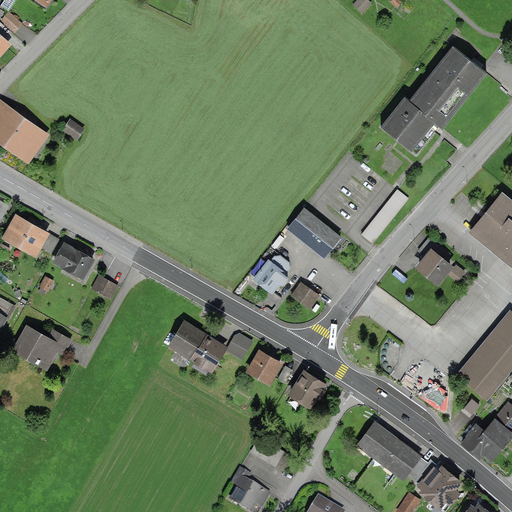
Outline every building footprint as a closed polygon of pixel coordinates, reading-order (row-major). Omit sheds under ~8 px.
[(357,0),(354,5),(362,12),(370,3),(366,0),(357,0)] [(3,20),(14,30),(20,23),(9,13),(3,20)] [(486,72),(453,46),(410,101),(440,124),(443,126),(486,72)] [(439,126),(442,128),(443,126),(440,124),(410,101),(405,97),(382,127),(416,154),(439,126)] [(0,102),(0,136),(28,156),(44,134),(0,102)] [(63,129),(77,138),(83,129),(70,120),(63,129)] [(373,243),(408,198),(397,189),(362,234),(373,243)] [(511,203),(502,196),(476,227),(477,228),(479,226),(486,232),(484,234),(504,250),(502,253),(511,261),(511,203)] [(304,210),(289,228),(298,236),(300,233),(323,251),(321,254),(322,254),(331,243),(334,245),(340,238),(326,227),(324,230),(311,219),(313,217),(304,210)] [(18,217),(7,237),(33,252),(44,232),(40,230),(40,229),(18,217)] [(48,235),(41,249),(50,254),(58,240),(48,235)] [(427,257),(419,266),(438,281),(450,265),(444,260),(449,254),(429,238),(418,251),(427,257)] [(65,244),(55,262),(83,277),(83,276),(86,275),(89,270),(88,267),(93,259),(85,255),(86,252),(79,248),(78,251),(65,244)] [(269,262),(256,278),(264,284),(265,288),(268,290),(272,290),(279,282),(282,284),(286,280),(288,276),(283,273),(288,267),(288,262),(280,256),(275,256),(270,263),(269,262)] [(456,265),(449,274),(457,281),(464,272),(456,265)] [(307,281),(313,286),(315,287),(317,286),(320,281),(323,284),(328,278),(316,268),(307,281)] [(103,278),(96,291),(110,298),(117,285),(99,275),(103,278)] [(46,277),(41,287),(47,290),(52,280),(46,277)] [(317,286),(315,287),(313,286),(310,290),(301,283),(293,295),(310,307),(322,289),(317,286)] [(0,324),(12,304),(0,296),(0,324)] [(459,375),(487,398),(511,367),(511,311),(511,312),(459,375)] [(180,348),(192,356),(205,337),(184,323),(169,347),(177,352),(180,348)] [(15,349),(36,360),(36,361),(38,362),(40,359),(47,363),(58,345),(64,348),(69,339),(54,331),(49,339),(28,327),(15,349)] [(242,356),(250,342),(238,335),(230,349),(242,356)] [(216,341),(215,343),(205,337),(192,356),(197,359),(196,361),(208,368),(208,366),(211,368),(225,346),(216,341)] [(258,375),(257,377),(268,384),(280,363),(260,351),(249,370),(258,375)] [(286,366),(278,378),(285,383),(292,370),(286,366)] [(309,405),(316,394),(319,396),(326,385),(304,372),(291,393),(309,405)] [(472,399),(464,408),(471,414),(479,405),(472,399)] [(498,416),(511,427),(511,407),(508,404),(498,416)] [(484,450),(491,456),(508,436),(501,430),(503,427),(495,420),(484,433),(475,425),(463,440),(465,442),(464,443),(480,455),(484,450)] [(375,423),(360,443),(384,462),(400,442),(394,437),(395,435),(389,430),(387,433),(375,423)] [(259,437),(251,450),(276,465),(284,451),(259,437)] [(384,462),(404,476),(407,471),(419,456),(412,451),(414,448),(407,444),(405,446),(400,442),(384,462)] [(285,470),(293,457),(284,451),(276,465),(285,470)] [(431,459),(428,463),(419,456),(407,471),(418,479),(416,480),(421,484),(420,485),(424,489),(422,491),(445,510),(454,499),(452,498),(457,492),(453,489),(459,481),(442,467),(439,471),(435,467),(438,465),(431,459)] [(256,502),(262,506),(269,494),(243,479),(247,472),(240,468),(234,479),(241,483),(231,499),(251,511),(256,502)] [(409,494),(399,510),(402,511),(410,511),(418,500),(409,494)] [(342,511),(319,498),(310,511),(342,511)]
